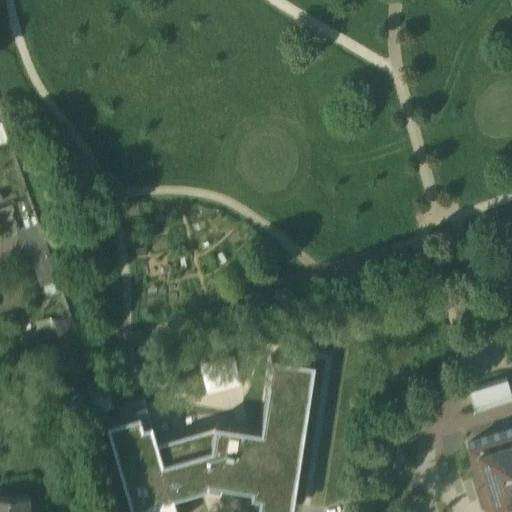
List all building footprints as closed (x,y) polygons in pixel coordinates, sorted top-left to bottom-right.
[(30,283),(52,281),(47,225),(25,227),(30,283)] [(137,415),(107,423),(132,511),(175,511),(170,495),(206,485),(206,481),(252,489),(251,495),(259,496),(258,509),(279,511),(289,511),(312,363),(270,357),(266,383),(269,383),(261,432),(216,425),(155,443),(149,423),(140,426),(137,415)] [(506,379),(468,391),(473,410),(511,398),(506,379)] [(511,430),(467,445),(487,511),(495,511),(511,507),(511,430)] [(27,511),(27,498),(0,498),(0,511),(27,511)]
